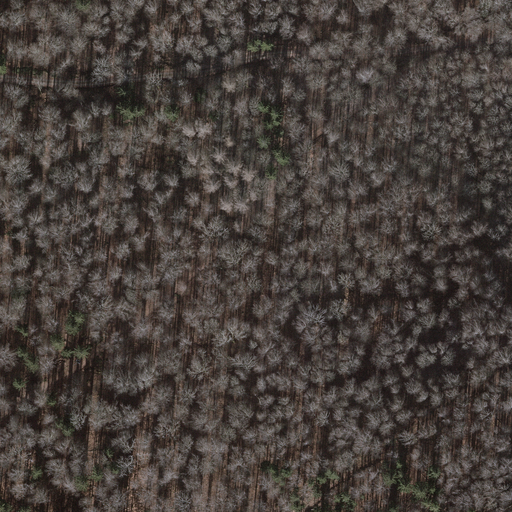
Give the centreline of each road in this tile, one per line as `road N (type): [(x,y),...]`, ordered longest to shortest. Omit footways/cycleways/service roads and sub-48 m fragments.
road 1 (track): [(470,41),(380,88),(297,148),(255,216),(181,284),(0,415)]
road 2 (track): [(0,78),(67,84),(288,52),(356,55),(511,37)]
road 3 (track): [(297,511),(328,481),(511,371)]
